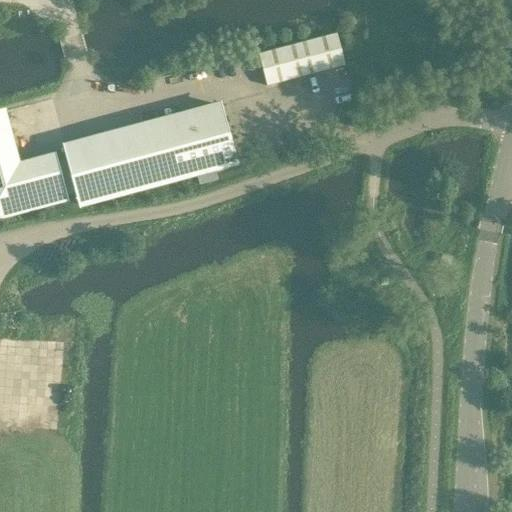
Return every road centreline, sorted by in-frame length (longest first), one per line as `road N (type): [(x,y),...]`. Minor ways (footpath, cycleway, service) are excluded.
road 1 (unclassified): [(0,240),(72,222),(161,214),(429,122),(511,124)]
road 2 (tertiary): [(468,511),(481,280),(502,171)]
